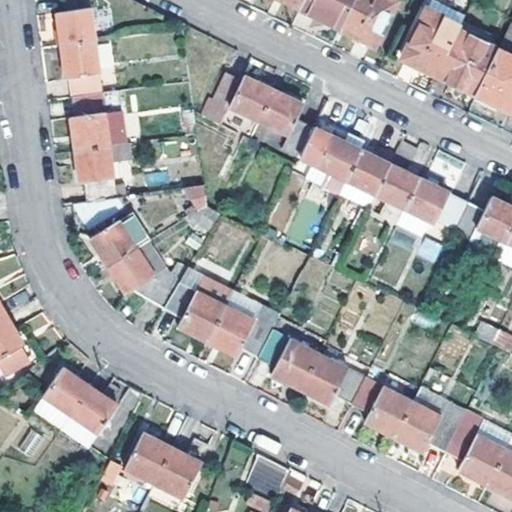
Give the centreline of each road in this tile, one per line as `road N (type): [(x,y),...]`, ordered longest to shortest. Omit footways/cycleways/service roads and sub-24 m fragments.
road 1 (residential): [(10,0),(48,257),(104,344),(426,511)]
road 2 (residential): [(183,0),(511,159)]
